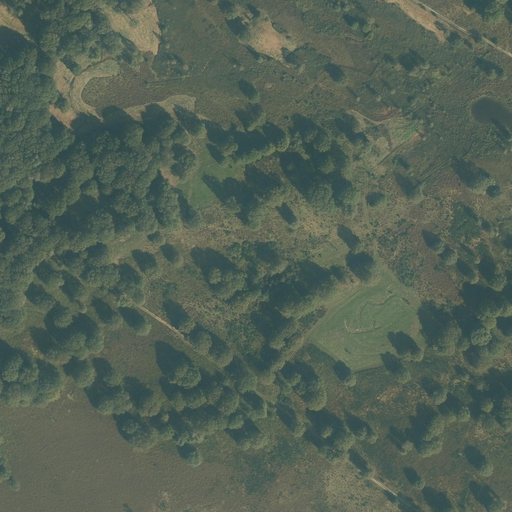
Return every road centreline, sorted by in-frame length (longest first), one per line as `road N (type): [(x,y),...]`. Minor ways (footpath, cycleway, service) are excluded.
road 1 (track): [(113,286),(414,511)]
road 2 (track): [(277,406),(276,381),(291,356),(332,309),(377,282),(379,264)]
